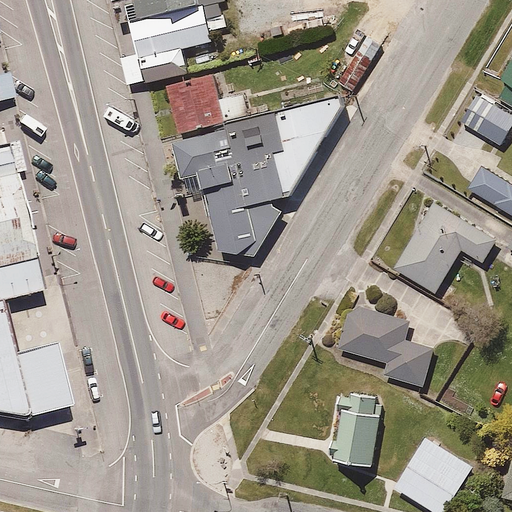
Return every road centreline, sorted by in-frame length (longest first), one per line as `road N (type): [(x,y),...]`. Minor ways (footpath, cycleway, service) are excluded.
road 1 (residential): [(150,412),(215,386),(262,333),(463,0)]
road 2 (primary): [(50,0),(150,412)]
road 3 (residential): [(150,509),(0,479)]
